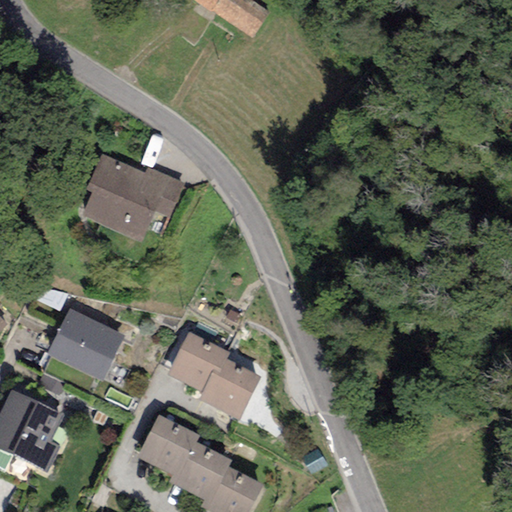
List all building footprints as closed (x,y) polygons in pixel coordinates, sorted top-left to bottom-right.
[(267,15),(244,0),(198,0),(253,36),(267,15)] [(143,173),(101,154),(85,190),(91,193),(82,215),(141,242),(147,229),(161,235),(184,183),(147,167),(143,173)] [(125,336),(69,309),(47,354),(102,382),(125,336)] [(229,353),(189,332),(167,375),(201,392),(213,369),(219,372),(225,359),(229,353)] [(238,421),(260,377),(225,359),(219,372),(213,369),(201,392),(198,400),(238,421)] [(62,414),(11,390),(0,413),(0,449),(47,472),(58,446),(49,442),(62,414)] [(196,443),(199,436),(158,415),(136,457),(172,475),(168,482),(174,485),(196,443)] [(231,461),(196,443),(174,485),(204,501),(200,508),(205,510),(227,467),(231,461)] [(248,511),(262,485),(227,467),(205,510),(208,511),(248,511)]
